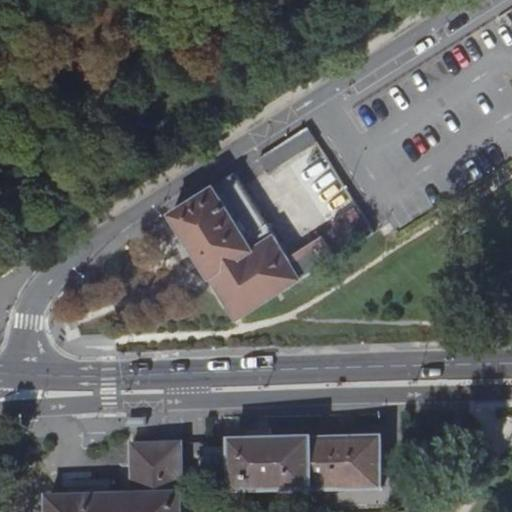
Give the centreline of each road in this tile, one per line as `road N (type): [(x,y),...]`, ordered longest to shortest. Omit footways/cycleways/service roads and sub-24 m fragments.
road 1 (secondary): [(24,374),(37,296),(98,238),(472,0)]
road 2 (tertiary): [(0,406),(511,392)]
road 3 (tertiary): [(511,363),(24,374)]
